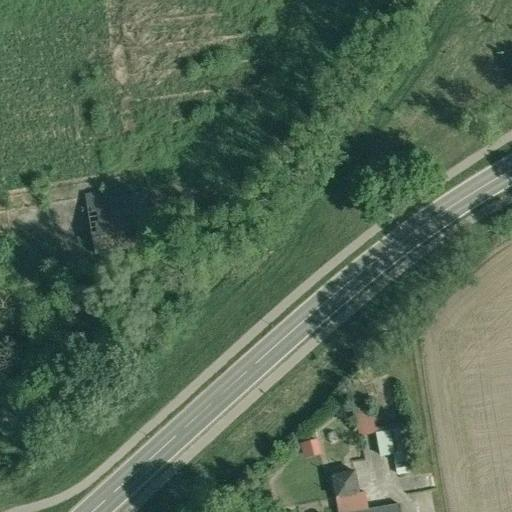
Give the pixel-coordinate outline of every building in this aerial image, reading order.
[(86,194),(90,222),(97,221),(102,254),(155,245),(146,192),(127,195),(125,187),(86,194)] [(347,390),(364,386),(374,383),(369,363),(348,389),(347,390)] [(354,416),(370,411),(364,386),(347,390),(354,416)] [(375,428),(376,433),(389,430),(403,427),(402,423),(375,428)] [(403,427),(389,430),(394,454),(398,475),(412,472),(403,427)] [(389,430),(376,433),(381,457),(394,454),(389,430)] [(304,458),(321,454),(317,439),(301,443),(304,458)] [(331,475),(336,499),(360,494),(356,469),(331,475)]
